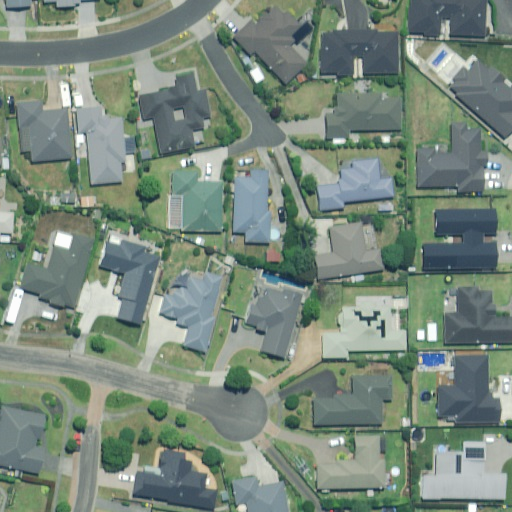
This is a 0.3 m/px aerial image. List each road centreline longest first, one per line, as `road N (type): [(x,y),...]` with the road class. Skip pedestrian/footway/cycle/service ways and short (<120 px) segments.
road 1 (residential): [(0,53),(101,48),(189,12)]
road 2 (residential): [(189,12),(266,132),(228,150)]
road 3 (residential): [(102,372),(249,416)]
road 4 (residential): [(83,511),(102,372)]
